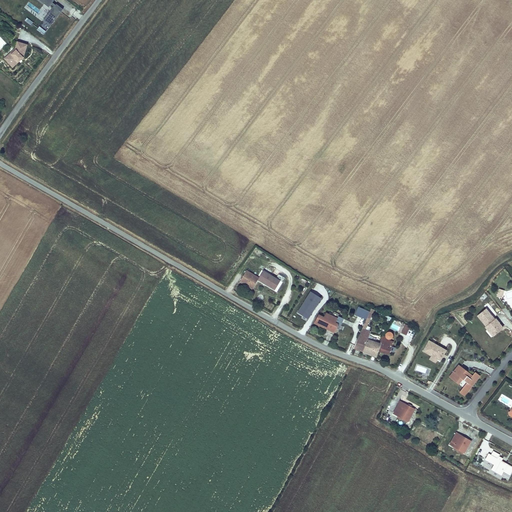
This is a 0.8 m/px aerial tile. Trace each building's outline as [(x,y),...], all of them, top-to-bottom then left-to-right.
[(44,19),(51,25),(63,9),(53,1),(54,0),(39,0),(51,9),(44,19)] [(40,26),(37,29),(44,34),(46,31),(40,26)] [(21,60),(24,58),(27,45),(17,42),(15,49),(17,51),(9,58),(11,61),(8,63),(13,68),(19,62),(18,61),(20,59),(21,60)] [(9,58),(17,51),(15,49),(4,59),(8,63),(11,61),(9,58)] [(258,279),(272,285),(276,277),(263,270),(259,277),(246,270),(240,282),(253,288),(258,279)] [(276,277),(272,285),(276,288),(281,279),(276,277)] [(309,290),(296,312),(308,319),(321,297),(309,290)] [(475,316),(484,327),(487,325),(488,327),(488,329),(493,336),(498,333),(494,328),(498,325),(494,319),(492,320),(484,309),(475,316)] [(318,315),(315,321),(331,327),(330,330),(335,332),(339,325),(336,324),(337,321),(338,318),(326,313),(324,317),(318,315)] [(347,321),(363,327),(365,323),(349,317),(347,321)] [(331,327),(315,321),(314,323),(330,330),(331,327)] [(376,357),(381,344),(369,338),(370,335),(365,333),(368,324),(365,323),(363,327),(355,345),(364,349),(363,350),(373,354),(372,355),(376,357)] [(487,325),(484,327),(483,328),(485,330),(483,331),(490,339),(493,336),(488,329),(488,327),(487,325)] [(388,331),(385,332),(382,343),(381,348),(391,352),(394,343),(389,341),(390,339),(391,338),(393,336),(393,334),(392,332),(390,331),(388,331)] [(432,344),(428,342),(427,341),(421,352),(430,357),(432,356),(436,358),(436,359),(439,361),(444,350),(432,344)] [(355,345),(354,348),(372,355),(373,354),(363,350),(364,349),(355,345)] [(466,393),(478,377),(473,374),(469,380),(467,378),(469,376),(458,368),(451,378),(461,386),(464,383),(466,384),(459,394),(460,395),(463,395),(466,393)] [(410,408),(410,406),(406,404),(406,406),(399,403),(394,414),(408,422),(414,410),(410,408)] [(465,452),(471,440),(457,433),(451,444),(465,452)] [(510,475),(511,470),(511,465),(501,461),(503,457),(490,450),(483,464),(491,467),(490,469),(501,475),(503,471),(510,475)]
